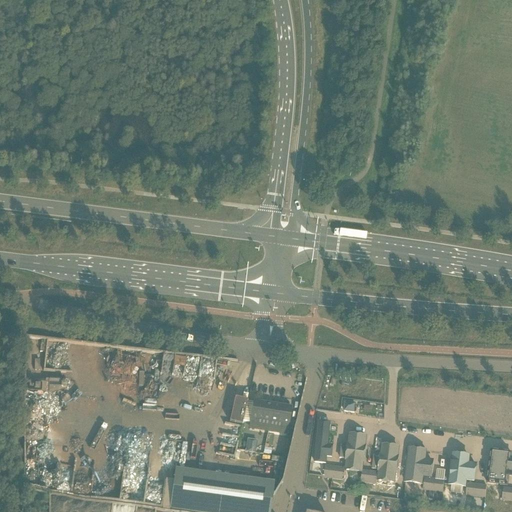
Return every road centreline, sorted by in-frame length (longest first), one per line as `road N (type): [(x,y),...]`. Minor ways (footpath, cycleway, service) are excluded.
road 1 (primary): [(269,237),(0,202)]
road 2 (primary): [(0,262),(264,292)]
road 3 (unclassified): [(259,347),(140,329),(0,292)]
road 4 (primary): [(290,239),(307,82),(304,0)]
road 5 (primary): [(279,0),(287,77),(269,237)]
road 6 (primary): [(284,294),(511,315)]
road 7 (primary): [(511,272),(290,239)]
road 8 (residential): [(389,434),(511,451)]
